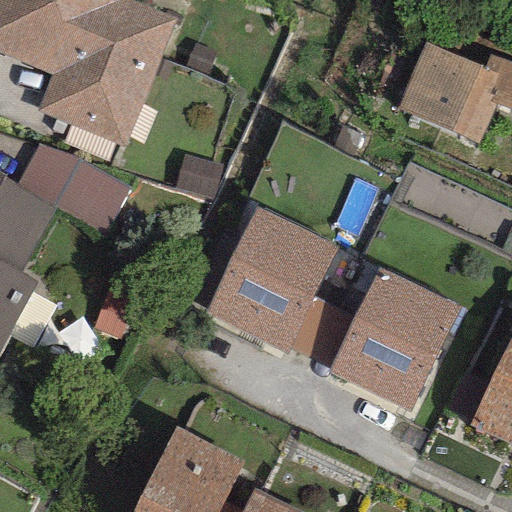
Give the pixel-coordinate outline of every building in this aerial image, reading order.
[(0,0),(0,53),(51,73),(35,112),(123,146),(173,18),(126,0),(0,0)] [(480,72),(424,47),(393,115),(477,153),(497,108),(508,85),(480,72)] [(511,68),(485,59),(480,72),(508,85),(497,108),(511,113),(511,68)] [(15,187),(54,208),(109,235),(130,190),(36,147),(15,187)] [(217,166),(182,157),(173,189),(208,199),(217,166)] [(15,187),(0,178),(0,345),(34,283),(17,274),(54,208),(15,187)] [(337,249),(253,208),(201,313),(284,354),(287,348),(311,298),(337,249)] [(457,308),(377,269),(352,318),(329,368),(326,373),(405,411),(457,308)] [(134,304),(108,292),(92,327),(118,339),(134,304)] [(352,318),(311,298),(287,348),(329,368),(352,318)] [(511,330),(468,426),(511,446),(511,330)] [(215,511),(241,457),(172,426),(132,511),(215,511)] [(300,511),(250,488),(238,511),(300,511)]
